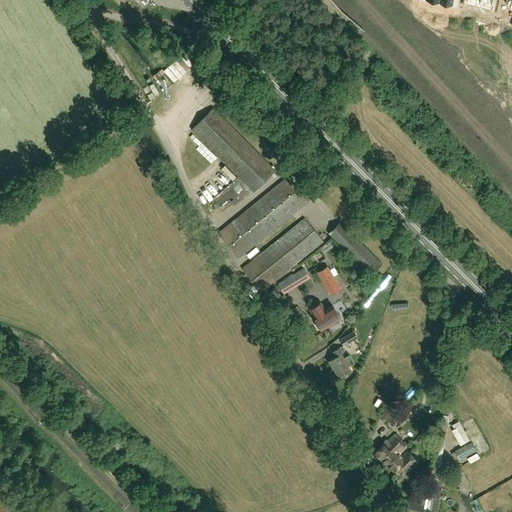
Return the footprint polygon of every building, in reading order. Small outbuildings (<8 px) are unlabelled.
[(438,0),(437,4),(457,8),(458,0),(438,0)] [(479,0),(478,5),(479,4),(488,6),(488,9),(496,11),(498,0),(479,0)] [(275,170),(213,108),(191,129),(254,192),(275,170)] [(238,258),(308,201),(288,176),(218,233),(238,258)] [(226,208),(241,197),(233,187),(224,195),(221,192),(216,196),(219,199),(226,208)] [(261,292),(323,242),(304,218),(242,268),(261,292)] [(370,276),(382,264),(340,222),(328,233),(370,276)] [(313,228),(319,234),(323,230),(317,224),(313,228)] [(326,267),(318,272),(331,294),(340,289),(326,267)] [(278,284),(283,292),(309,277),(303,268),(278,284)] [(275,288),(270,292),(275,299),(280,295),(275,288)] [(340,318),(333,305),(325,310),(321,302),(309,309),(314,317),(313,317),(316,323),(315,324),(317,328),(319,327),(321,330),(331,323),(334,325),(339,322),(338,319),(340,318)] [(353,331),(340,339),(344,345),(357,337),(353,331)] [(344,358),(341,354),(343,352),(340,347),(332,352),(336,357),(328,361),(339,379),(351,371),(348,366),(354,363),(349,355),(344,358)] [(392,404),(380,417),(385,422),(397,408),(392,404)] [(457,419),(448,424),(458,444),(467,439),(457,419)] [(395,434),(376,453),(388,465),(400,453),(406,446),(395,434)] [(472,442),(451,453),(456,462),(477,450),(472,442)] [(388,465),(395,472),(401,478),(418,462),(407,450),(402,455),(400,453),(388,465)] [(423,511),(425,504),(409,501),(406,511),(423,511)]
